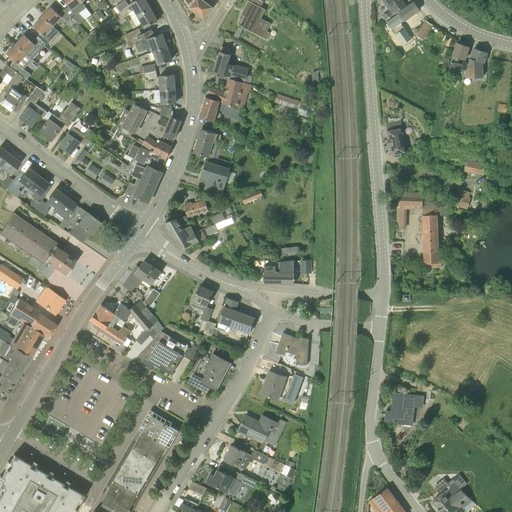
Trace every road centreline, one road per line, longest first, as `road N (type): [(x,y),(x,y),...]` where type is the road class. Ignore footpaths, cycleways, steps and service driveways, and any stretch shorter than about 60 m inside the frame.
road 1 (tertiary): [(382,294),(365,0)]
road 2 (secondary): [(140,230),(188,125),(185,41)]
road 3 (residential): [(140,230),(0,125)]
road 4 (residential): [(69,334),(216,420)]
road 5 (secondary): [(69,334),(140,230)]
road 6 (residential): [(216,420),(270,310)]
